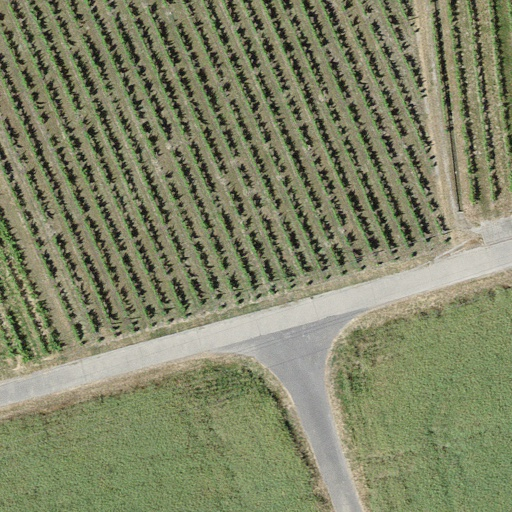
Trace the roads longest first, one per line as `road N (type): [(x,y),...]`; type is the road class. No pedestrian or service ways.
road 1 (track): [(350,511),(280,322),(0,402)]
road 2 (track): [(280,322),(511,258)]
